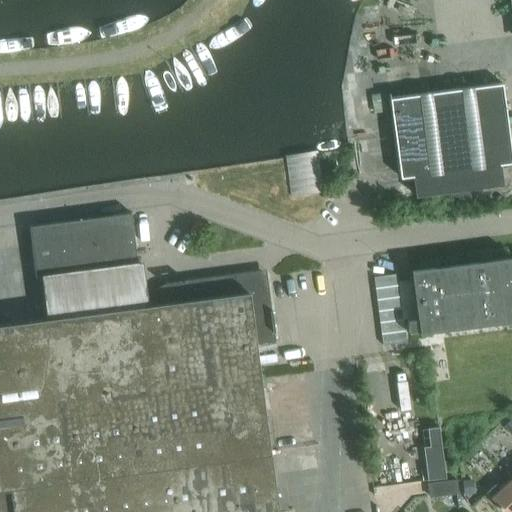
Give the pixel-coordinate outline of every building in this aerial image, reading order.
[(502,185),(500,164),(511,162),(511,160),(502,83),(389,98),(400,178),(412,176),(415,196),(450,192),(451,204),(469,201),(468,189),(502,185)] [(373,113),(385,111),(382,95),(371,96),(373,113)] [(318,154),(285,159),(285,162),(290,196),(323,191),(318,154)] [(29,226),(36,278),(42,277),(47,319),(0,325),(0,511),(276,511),(269,453),(258,373),(255,344),(275,341),(274,331),(271,310),(266,269),(185,280),(184,280),(165,282),(168,303),(147,306),(141,264),(137,264),(130,213),(29,226)] [(418,318),(406,319),(408,333),(419,331),(419,332),(511,320),(511,258),(511,257),(412,271),(418,318)] [(281,283),(281,267),(268,267),(268,282),(281,283)] [(393,270),(369,273),(370,285),(394,282),(393,270)] [(394,282),(370,285),(372,297),(396,294),(394,282)] [(396,294),(372,297),(373,309),(397,306),(396,294)] [(397,306),(373,309),(375,321),(399,318),(397,306)] [(399,318),(375,321),(377,333),(400,330),(399,318)] [(400,330),(377,333),(378,345),(402,341),(400,330)] [(427,480),(445,477),(438,426),(427,428),(429,446),(423,447),(427,480)] [(504,511),(511,511),(511,482),(509,479),(499,489),(495,485),(486,492),(504,511)] [(429,497),(457,493),(456,480),(428,484),(429,497)] [(472,493),(470,481),(462,482),(464,494),(472,493)]
